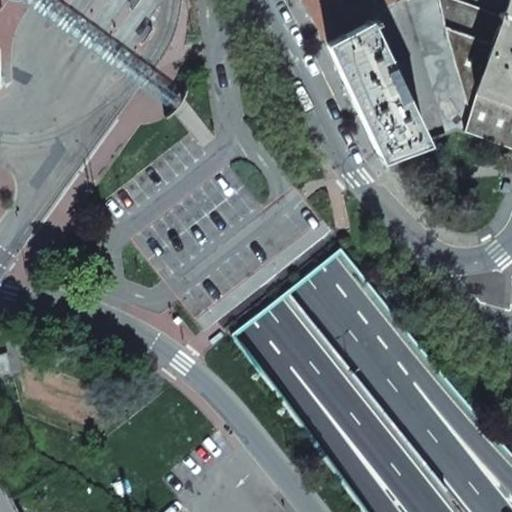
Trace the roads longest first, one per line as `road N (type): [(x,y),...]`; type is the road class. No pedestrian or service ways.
road 1 (motorway): [(402,395),(89,0)]
road 2 (motorway): [(3,0),(259,325)]
road 3 (tertiary): [(0,286),(96,314),(183,362),(242,418),(316,511)]
road 4 (tertiary): [(430,254),(383,204),(259,0)]
road 5 (motorway): [(259,325),(424,511)]
road 6 (motorway): [(259,325),(391,511)]
road 7 (motorway): [(492,511),(402,395)]
road 8 (motorway): [(511,489),(402,395)]
road 9 (tertiary): [(511,343),(430,254)]
